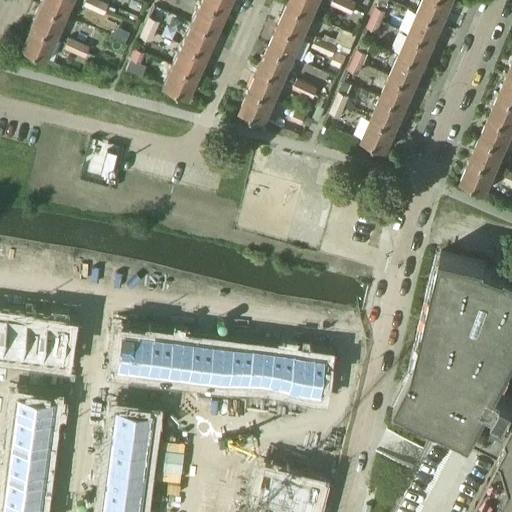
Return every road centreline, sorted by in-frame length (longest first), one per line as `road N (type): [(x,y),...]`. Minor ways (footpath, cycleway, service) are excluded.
road 1 (residential): [(0,284),(386,332)]
road 2 (residential): [(386,332),(425,180),(501,0)]
road 3 (residential): [(190,152),(0,104)]
road 4 (residential): [(340,511),(386,332)]
road 5 (residential): [(190,152),(254,0)]
